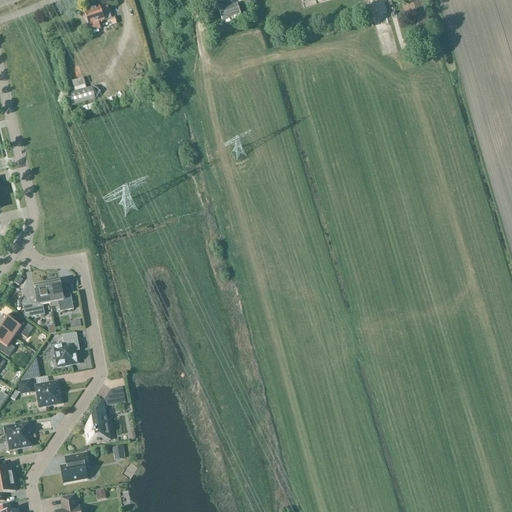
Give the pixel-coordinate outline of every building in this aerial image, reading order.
[(237,20),(241,19),(240,15),(236,5),(224,9),(222,3),(227,1),(227,0),(206,0),(206,1),(207,3),(209,4),(209,5),(216,3),(222,21),(235,16),(237,20)] [(431,31),(422,0),(400,0),(412,36),(431,31)] [(101,30),(98,24),(104,22),(103,18),(110,16),(107,7),(100,9),(100,8),(84,13),(88,27),(90,33),(101,30)] [(92,89),(68,96),(72,107),(95,100),(92,89)] [(47,285),(51,304),(58,303),(60,313),(74,310),(71,294),(70,295),(63,296),(60,282),(47,285)] [(51,304),(47,285),(34,287),(36,301),(29,302),(28,302),(31,318),(45,316),(43,306),(51,304)] [(0,322),(0,329),(14,339),(19,332),(22,335),(21,336),(26,339),(34,329),(19,319),(15,324),(4,317),(0,322)] [(10,345),(14,339),(0,329),(0,344),(1,345),(0,346),(0,352),(9,358),(15,349),(10,345)] [(54,348),(58,368),(78,364),(75,353),(80,352),(78,342),(77,342),(76,335),(63,337),(64,344),(63,344),(64,347),(54,348)] [(33,394),(31,381),(18,383),(20,397),(33,394)] [(61,405),(57,383),(36,387),(37,395),(36,395),(37,401),(38,401),(40,409),(61,405)] [(123,389),(112,391),(87,427),(88,434),(86,434),(88,445),(90,445),(91,449),(90,445),(110,441),(104,408),(126,404),(123,389)] [(30,434),(51,430),(50,421),(28,425),(15,428),(15,425),(3,427),(5,437),(5,436),(7,436),(10,451),(32,447),(30,434)] [(61,467),(64,485),(87,481),(85,468),(89,468),(87,454),(65,458),(67,466),(61,467)] [(0,482),(13,480),(11,468),(0,469),(0,482)] [(13,480),(0,482),(0,502),(1,503),(0,495),(15,492),(13,480)] [(58,511),(80,511),(79,508),(76,509),(74,497),(61,499),(62,507),(63,507),(64,511),(58,511)]
